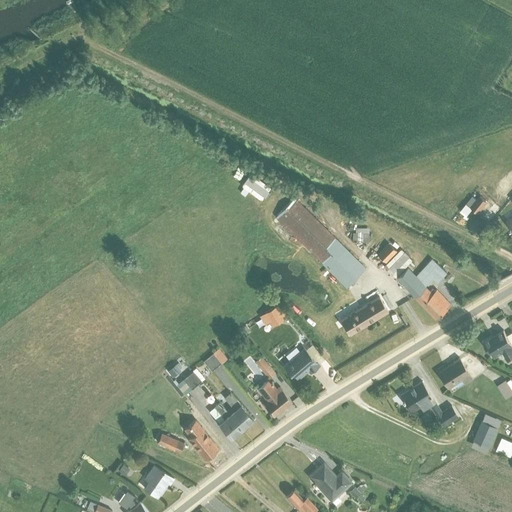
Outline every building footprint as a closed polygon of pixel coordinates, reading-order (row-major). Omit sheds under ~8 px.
[(251,172),(242,186),(262,200),(265,196),(265,197),(269,191),(268,191),(271,187),(251,172)] [(480,196),(471,207),(477,212),(486,200),(480,196)] [(295,198),(276,217),(347,288),(366,268),(295,198)] [(463,216),(468,210),(463,206),(459,212),(463,216)] [(353,232),(353,241),(368,242),(369,227),(356,227),(355,232),(353,232)] [(389,243),(378,254),(385,262),(397,250),(389,243)] [(401,248),(384,266),(387,269),(386,270),(391,275),(392,274),(394,276),(395,277),(412,260),(409,257),(409,256),(404,251),(401,248)] [(415,296),(426,287),(434,279),(437,282),(439,279),(447,272),(432,258),(415,275),(408,267),(398,277),(415,296)] [(426,287),(415,296),(436,318),(451,304),(436,288),(434,291),(432,289),(430,291),(427,288),(426,287)] [(379,295),(340,319),(350,334),(388,311),(379,295)] [(279,304),(260,316),(265,324),(270,321),(273,325),(288,315),(279,304)] [(511,342),(504,330),(483,342),(490,353),(493,351),(496,357),(503,352),(508,359),(511,356),(511,342)] [(307,349),(319,364),(325,358),(313,343),(307,349)] [(319,364),(307,349),(304,347),(283,365),(291,374),(293,373),(298,378),(305,372),(305,371),(308,368),(311,372),(320,365),(319,364)] [(213,352),(222,363),(228,358),(219,348),(213,352)] [(222,363),(213,352),(204,361),(212,371),(222,363)] [(262,355),(256,361),(268,379),(276,373),(262,355)] [(454,361),(438,372),(448,388),(462,379),(465,384),(473,379),(459,357),(453,361),(454,361)] [(178,361),(168,370),(173,376),(181,370),(179,369),(182,366),(178,361)] [(194,371),(202,381),(205,377),(196,367),(193,370),(194,371)] [(202,381),(194,371),(177,384),(185,394),(202,381)] [(269,379),(257,388),(267,400),(264,403),(274,416),(291,401),(279,386),(277,388),(272,381),(271,382),(269,379)] [(506,380),(498,385),(506,398),(511,394),(511,380),(511,379),(507,381),(506,380)] [(422,380),(400,394),(412,412),(421,406),(423,410),(430,405),(444,426),(459,417),(452,404),(441,410),(422,380)] [(230,413),(243,429),(254,419),(230,392),(224,397),(235,409),(230,413)] [(243,429),(230,413),(219,401),(209,411),(232,438),(243,429)] [(473,439),(471,445),(487,452),(489,447),(490,447),(499,427),(498,426),(501,419),(485,412),(482,419),(481,419),(473,439)] [(162,432),(158,442),(180,452),(184,442),(162,432)] [(511,440),(502,436),(496,449),(511,456),(511,453),(511,440)] [(207,457),(216,468),(229,457),(220,446),(207,457)] [(193,448),(189,457),(204,463),(207,455),(193,448)] [(324,462),(309,475),(334,502),(339,497),(338,496),(353,481),(342,469),(335,474),(324,462)] [(124,463),(119,471),(125,475),(130,468),(124,463)] [(148,480),(144,487),(158,497),(158,496),(168,482),(171,484),(174,478),(153,464),(144,477),(148,480)] [(355,486),(350,491),(356,498),(367,487),(363,484),(360,484),(356,487),(355,486)] [(120,501),(126,493),(119,488),(113,496),(120,501)] [(295,488),(286,496),(301,511),(302,511),(304,510),(305,511),(313,511),(318,508),(307,496),(304,499),(295,488)] [(126,493),(120,501),(119,503),(127,508),(129,505),(132,508),(125,511),(148,511),(140,501),(137,504),(132,500),(135,496),(127,491),(126,493)] [(90,501),(87,508),(97,511),(111,511),(112,510),(90,501)]
